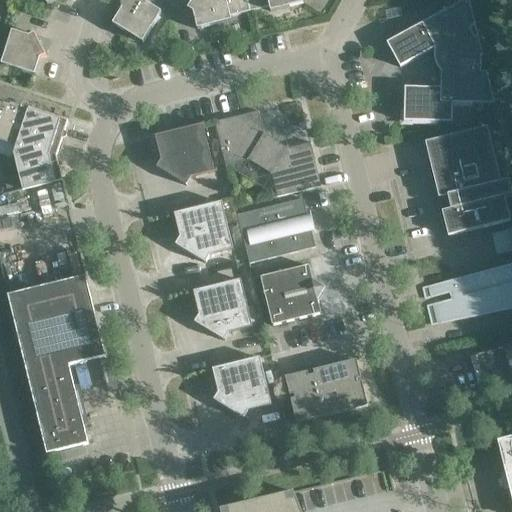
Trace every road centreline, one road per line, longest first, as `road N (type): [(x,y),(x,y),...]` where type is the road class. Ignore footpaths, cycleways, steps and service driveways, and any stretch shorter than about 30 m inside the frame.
road 1 (residential): [(435,511),(326,60)]
road 2 (residential): [(124,108),(92,169),(177,511)]
road 3 (residential): [(124,108),(326,60)]
road 4 (residential): [(124,108),(80,89),(68,66),(94,0)]
